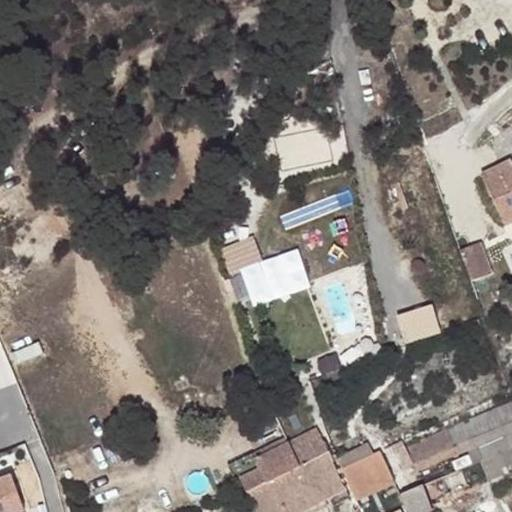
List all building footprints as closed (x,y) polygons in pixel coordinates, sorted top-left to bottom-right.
[(511,169),(503,153),(473,169),(499,218),(511,211),(511,169)] [(511,211),(499,218),(508,235),(511,232),(511,211)] [(224,248),(245,299),(277,287),(256,235),(224,248)] [(467,247),(475,280),(495,275),(487,242),(467,247)] [(403,313),(408,341),(446,334),(441,306),(403,313)] [(511,400),(509,393),(505,384),(339,455),(355,498),(392,482),(389,472),(475,438),(511,422),(511,400)] [(511,422),(475,438),(482,453),(478,455),(490,482),(511,472),(511,422)] [(317,428),(286,444),(300,470),(278,478),(293,511),(294,511),(345,485),(317,428)] [(300,470),(286,444),(257,459),(268,483),(246,493),(255,511),(293,511),(278,478),(300,470)] [(257,459),(234,471),(246,493),(268,483),(257,459)] [(440,472),(402,490),(413,511),(421,511),(434,505),(451,498),(440,472)] [(0,511),(12,507),(0,475),(0,511)]
